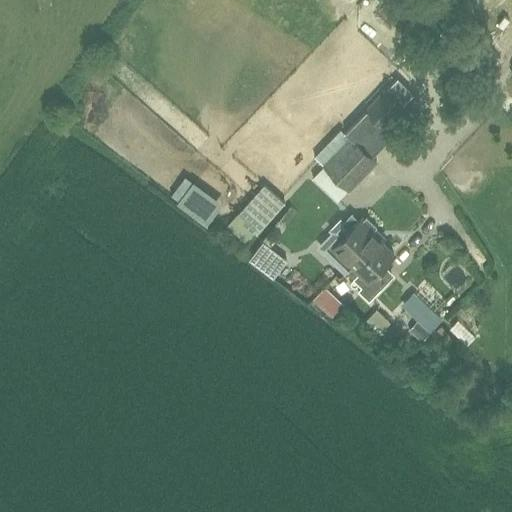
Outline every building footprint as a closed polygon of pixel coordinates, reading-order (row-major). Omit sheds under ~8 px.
[(504,29),(510,21),(505,18),(499,26),(504,29)] [(395,133),(385,123),(405,103),(404,101),(388,86),(345,131),(352,138),(355,136),(374,155),(395,133)] [(355,136),(352,138),(326,164),(350,188),(379,160),(374,155),(355,136)] [(258,235),(288,203),(267,184),(227,227),(246,243),(255,232),(258,235)] [(347,272),(354,265),(362,256),(368,256),(371,253),(365,248),(365,242),(376,231),(352,208),(343,218),(340,215),(328,228),(331,230),(318,244),(347,272)] [(362,256),(354,265),(360,271),(353,278),(362,286),(358,290),(370,301),(381,289),(371,279),(394,254),(373,234),(376,231),(365,242),(365,248),(371,253),(368,256),(362,256)] [(332,322),(345,310),(329,291),(315,303),(332,322)] [(413,291),(401,303),(426,326),(437,314),(413,291)]
